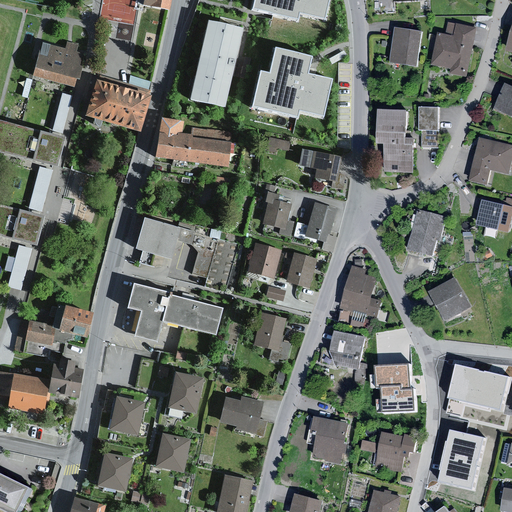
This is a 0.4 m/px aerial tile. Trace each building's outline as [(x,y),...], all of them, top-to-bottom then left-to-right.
[(166,10),(168,0),(139,0),(139,5),(166,10)] [(251,0),(249,9),(296,19),(298,13),(323,19),(327,0),(251,0)] [(218,25),(208,22),(190,100),(224,108),(234,65),(242,30),(221,25),(218,25)] [(450,36),(439,34),(433,65),(454,69),(453,73),(467,76),(468,68),(472,69),(480,29),(452,24),(450,36)] [(423,32),(394,28),(390,62),(418,66),(423,32)] [(62,49),(37,42),(28,75),(71,87),(76,69),(80,55),(75,54),(77,46),(64,42),(62,49)] [(311,56),(272,48),(266,73),(258,71),(250,106),(296,116),(297,110),(322,116),(330,80),(309,75),(307,74),(311,56)] [(343,51),(328,59),(331,65),(346,56),(343,51)] [(129,75),(128,83),(148,89),(150,82),(129,75)] [(25,78),(20,96),(26,98),(32,80),(25,78)] [(147,95),(92,79),(82,116),(136,132),(147,95)] [(511,86),(505,83),(494,108),(511,115),(511,86)] [(61,94),(51,130),(61,133),(71,97),(61,94)] [(440,107),(419,107),(419,130),(423,130),(422,147),(439,148),(440,107)] [(407,110),(378,109),(377,143),(384,143),(384,172),(412,172),(413,137),(406,137),(407,110)] [(185,121),(159,118),(155,156),(227,165),(230,143),(191,138),(192,135),(183,134),(185,121)] [(61,137),(0,121),(0,153),(53,166),(61,137)] [(192,128),(192,135),(191,138),(230,143),(231,133),(192,128)] [(289,143),(268,138),(265,151),(275,154),(276,148),(287,151),(289,143)] [(511,157),(511,144),(479,138),(470,181),(487,184),(491,170),(509,174),(511,157)] [(341,157),(300,149),(296,165),(315,169),(313,178),(336,182),(337,173),(341,157)] [(38,166),(35,176),(49,179),(51,170),(38,166)] [(344,175),(337,173),(336,182),(335,189),(343,190),(344,175)] [(35,176),(31,191),(45,194),(49,179),(35,176)] [(31,191),(27,208),(40,211),(45,194),(31,191)] [(278,195),(265,192),(263,201),(266,202),(261,223),(278,227),(276,234),(290,237),(294,222),(287,220),(291,203),(277,200),(278,195)] [(511,212),(511,206),(482,200),(477,225),(508,232),(511,212)] [(335,209),(313,203),(306,225),(303,236),(314,240),(325,243),(327,235),(335,209)] [(40,216),(0,205),(0,235),(33,244),(40,216)] [(446,217),(417,209),(407,250),(432,256),(436,240),(440,241),(446,217)] [(179,227),(140,217),(132,248),(142,251),(138,263),(151,266),(154,254),(171,259),(176,240),(179,227)] [(303,236),(306,225),(296,222),(292,236),(313,242),(314,240),(303,236)] [(238,244),(179,227),(176,240),(191,244),(198,252),(192,272),(207,276),(204,286),(225,292),(238,244)] [(336,237),(327,235),(325,243),(323,250),(332,253),(336,237)] [(280,250),(253,243),(246,272),(273,279),(280,250)] [(17,245),(14,254),(28,258),(30,248),(17,245)] [(316,259),(292,253),(284,282),(308,288),(316,259)] [(14,254),(10,269),(24,273),(28,258),(14,254)] [(366,270),(351,266),(340,308),(343,309),(353,312),(377,318),(382,300),(372,298),(377,278),(365,275),(366,270)] [(10,269),(6,286),(19,290),(24,273),(10,269)] [(455,278),(429,292),(445,322),(472,307),(455,278)] [(160,320),(167,294),(167,292),(131,283),(125,308),(129,309),(140,312),(135,330),(133,335),(154,341),(160,320)] [(285,291),(267,286),(265,297),(282,301),(285,291)] [(223,308),(167,294),(160,320),(182,326),(212,334),(216,335),(223,308)] [(55,326),(27,320),(23,340),(53,345),(53,341),(64,344),(65,341),(68,341),(68,339),(72,340),(74,334),(83,336),(90,312),(60,304),(55,326)] [(124,328),(135,330),(140,312),(129,309),(124,328)] [(353,312),(343,309),(344,311),(340,311),(339,322),(350,326),(353,312)] [(284,319),(259,313),(252,345),(277,351),(279,341),(284,319)] [(365,319),(363,327),(370,329),(373,321),(365,319)] [(212,334),(182,326),(176,353),(205,360),(212,334)] [(365,338),(334,331),(330,350),(322,349),(320,363),(358,370),(365,338)] [(290,344),(279,341),(277,351),(275,358),(286,361),(290,344)] [(73,361),(56,358),(54,366),(49,365),(45,392),(76,397),(81,369),(72,367),(73,361)] [(157,362),(140,359),(135,387),(151,390),(157,362)] [(409,364),(374,366),(375,388),(380,388),(381,413),(414,411),(413,388),(410,389),(409,364)] [(510,377),(457,365),(449,399),(502,412),(510,377)] [(160,366),(158,375),(166,377),(168,368),(160,366)] [(201,377),(172,371),(165,407),(193,414),(201,377)] [(285,374),(278,371),(274,383),(281,385),(285,374)] [(45,378),(0,372),(0,394),(5,395),(3,407),(40,412),(45,378)] [(117,396),(114,396),(107,430),(135,436),(138,419),(142,402),(125,398),(117,396)] [(238,400),(223,397),(218,421),(235,425),(234,430),(255,435),(258,419),(262,401),(239,396),(238,400)] [(348,423),(314,417),(311,433),(317,434),(312,457),(325,460),(325,461),(341,464),(348,423)] [(266,421),(258,419),(255,435),(263,437),(266,421)] [(486,439),(452,431),(440,483),(474,491),(486,439)] [(188,439),(160,433),(153,466),(181,472),(185,457),(188,439)] [(405,437),(382,433),(375,467),(402,472),(405,457),(409,458),(410,452),(414,453),(417,437),(405,434),(405,437)] [(376,443),(362,441),(361,450),(375,452),(376,443)] [(131,458),(102,452),(95,485),(124,491),(127,475),(131,458)] [(55,462),(50,478),(56,480),(61,466),(59,464),(57,463),(55,462)] [(0,508),(7,511),(19,511),(31,489),(0,474),(0,508)] [(244,511),(251,481),(223,475),(215,511),(244,511)] [(511,511),(511,489),(505,488),(501,511),(511,511)] [(384,493),(374,490),(368,511),(397,511),(401,497),(391,495),(391,492),(385,490),(384,493)] [(140,492),(132,491),(130,501),(138,503),(140,492)] [(149,494),(142,493),(140,502),(147,504),(149,494)] [(319,511),(322,501),(294,493),(289,511),(319,511)] [(102,511),(104,505),(71,496),(66,511),(102,511)] [(351,499),(349,507),(359,509),(361,501),(351,499)]
